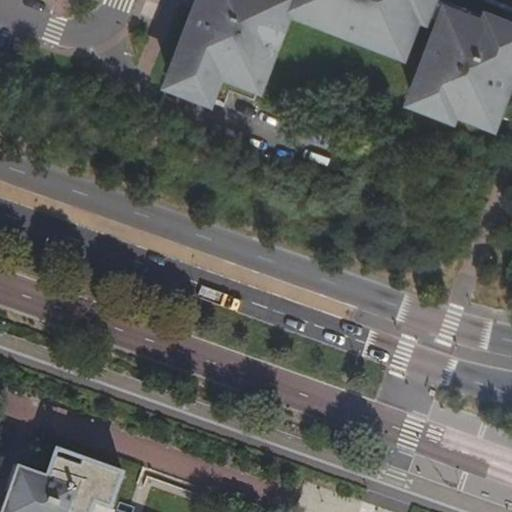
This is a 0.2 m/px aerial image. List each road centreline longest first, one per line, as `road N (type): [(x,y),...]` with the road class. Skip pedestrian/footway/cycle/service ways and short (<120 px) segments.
road 1 (primary): [(0,214),(511,390)]
road 2 (primary): [(511,340),(369,300),(0,167)]
road 3 (residential): [(0,9),(74,36),(94,34),(119,0)]
